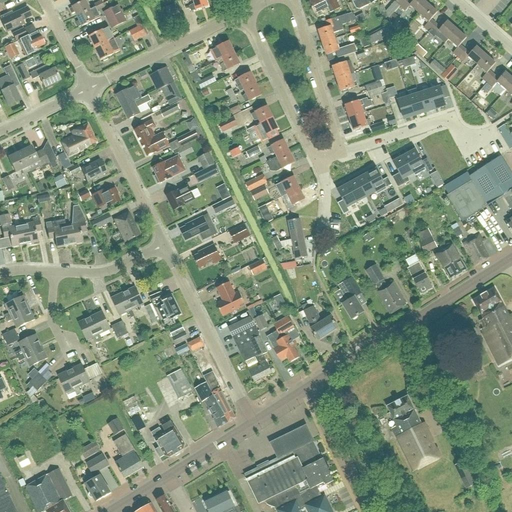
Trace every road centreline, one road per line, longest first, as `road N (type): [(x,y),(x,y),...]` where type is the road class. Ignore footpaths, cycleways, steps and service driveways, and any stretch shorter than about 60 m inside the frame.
road 1 (tertiary): [(306,388),(511,257)]
road 2 (residential): [(336,150),(448,118),(463,143),(511,115)]
road 3 (residential): [(251,423),(164,242)]
road 4 (residential): [(245,14),(87,89)]
road 5 (residential): [(164,242),(87,89)]
road 6 (residential): [(245,14),(317,159)]
road 7 (residential): [(336,150),(291,0)]
road 8 (residential): [(367,511),(306,388)]
